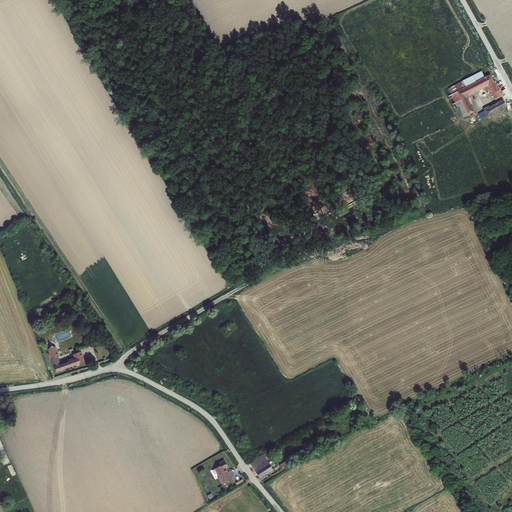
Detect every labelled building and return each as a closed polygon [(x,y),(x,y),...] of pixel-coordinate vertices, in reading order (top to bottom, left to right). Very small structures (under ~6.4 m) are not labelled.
[(479,81),(488,77),(486,73),(477,77),(479,81)] [(469,86),(462,90),(473,114),(477,113),(479,112),(472,97),(493,87),(500,100),(506,97),(495,76),(488,79),(488,77),(479,81),(480,83),(470,87),(469,86)] [(469,86),(467,82),(453,88),(455,92),(462,90),(469,86)] [(473,114),(462,90),(455,92),(462,106),(463,106),(468,117),(473,114)] [(492,117),(511,108),(507,101),(489,110),(492,117)] [(479,114),(482,119),(488,116),(485,111),(479,114)] [(52,348),(50,350),(58,373),(86,363),(82,352),(75,355),(76,360),(62,365),(59,356),(60,356),(57,347),(54,347),(53,347),(52,348)] [(252,460),(261,476),(278,466),(268,450),(252,460)] [(227,467),(223,461),(218,464),(219,466),(214,469),(219,478),(218,478),(222,485),(232,479),(228,472),(227,473),(225,468),(227,467)]
